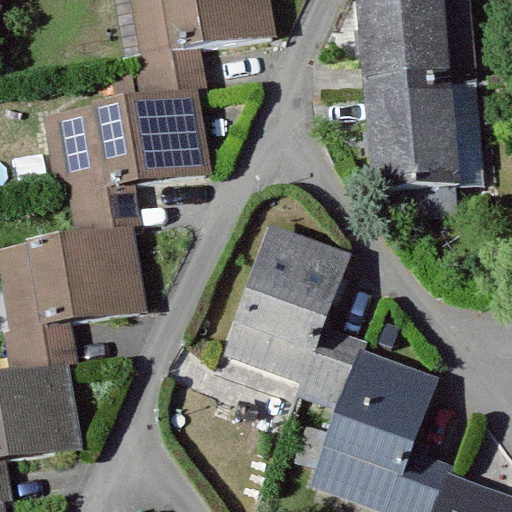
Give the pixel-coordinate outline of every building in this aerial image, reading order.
[(147,0),(132,0),(138,29),(151,26),(147,0)] [(264,0),(147,0),(151,26),(138,29),(143,60),(138,61),(146,110),(194,102),(198,101),(191,54),(202,54),(271,41),(264,0)] [(361,0),(370,99),(444,92),(436,0),(361,0)] [(461,0),(436,0),(444,92),(469,90),(461,0)] [(198,101),(210,99),(202,54),(191,54),(198,101)] [(444,92),(370,99),(379,201),(453,196),(444,92)] [(194,102),(146,110),(82,120),(89,164),(79,166),(86,199),(78,200),(86,247),(129,239),(135,238),(128,192),(137,191),(207,180),(194,102)] [(82,120),(72,122),(79,166),(89,164),(82,120)] [(135,238),(144,237),(137,191),(128,192),(135,238)] [(129,239),(86,247),(15,259),(22,304),(10,306),(14,335),(6,336),(14,385),(63,377),(69,376),(61,328),(70,327),(141,315),(129,239)] [(360,362),(361,358),(318,341),(322,330),(344,265),(275,239),(233,350),(276,367),(273,374),(302,385),(300,395),(342,411),(360,362)] [(15,259),(2,261),(10,306),(22,304),(15,259)] [(69,376),(78,374),(70,327),(61,328),(69,376)] [(361,358),(365,346),(322,330),(318,341),(361,358)] [(233,350),(231,358),(273,374),(276,367),(233,350)] [(360,362),(342,411),(331,443),(320,472),(319,475),(365,491),(362,501),(390,511),(440,511),(449,488),(451,482),(409,467),(412,458),(435,390),(360,362)] [(63,377),(14,385),(0,387),(0,511),(5,510),(0,482),(0,466),(7,465),(78,453),(63,377)] [(320,472),(331,443),(313,436),(302,467),(320,472)] [(451,482),(455,474),(412,458),(409,467),(451,482)] [(0,482),(5,510),(15,509),(7,465),(0,466),(0,482)] [(319,475),(316,483),(362,501),(365,491),(319,475)] [(511,511),(511,509),(449,488),(440,511),(511,511)]
